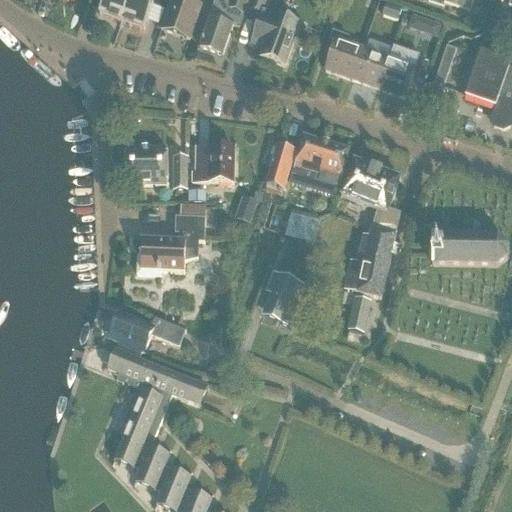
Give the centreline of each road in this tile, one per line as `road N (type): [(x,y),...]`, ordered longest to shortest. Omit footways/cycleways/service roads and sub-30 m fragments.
road 1 (unclassified): [(511,169),(255,94),(115,69)]
road 2 (residential): [(207,353),(469,459),(491,443),(511,368)]
road 3 (residential): [(103,304),(104,106),(115,69)]
road 4 (unclassified): [(115,69),(68,59),(0,0)]
